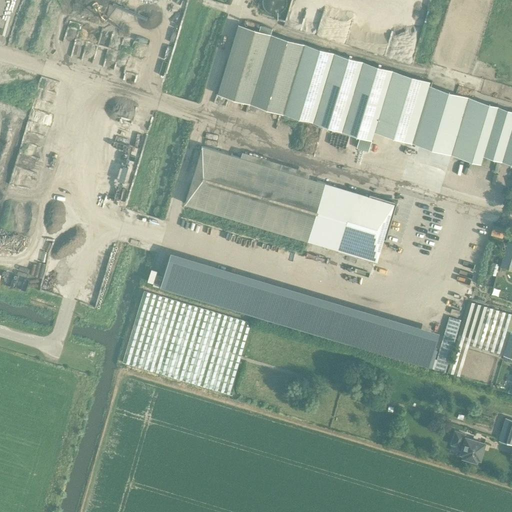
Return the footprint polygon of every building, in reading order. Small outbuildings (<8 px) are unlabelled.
[(0,0),(0,211),(62,0),(0,0)] [(173,0),(63,0),(50,46),(165,81),(187,4),(173,0)] [(217,94),(250,104),(271,34),(238,24),(217,94)] [(250,104),(283,114),(304,44),(271,34),(250,104)] [(283,114),(313,122),(334,53),(305,44),(304,44),(283,114)] [(313,122),(343,131),(364,62),(334,53),(313,122)] [(364,62),(343,131),(371,140),(373,132),(392,70),(364,62)] [(373,132),(411,143),(429,86),(430,82),(392,70),(373,132)] [(411,143),(451,155),(469,98),(429,86),(411,143)] [(480,164),(482,156),(497,106),(469,98),(451,155),(480,164)] [(482,156),(502,162),(511,129),(511,110),(497,106),(482,156)] [(511,129),(502,162),(511,164),(511,129)] [(184,202),(376,260),(383,238),(385,239),(392,215),(390,214),(393,203),(381,199),(382,198),(382,197),(369,193),(369,194),(368,195),(202,145),(184,202)] [(511,243),(507,242),(499,266),(511,270),(511,243)] [(122,362),(229,394),(250,323),(144,291),(122,362)] [(469,345),(503,356),(510,332),(511,332),(511,314),(468,301),(447,372),(459,376),(469,345)] [(511,332),(510,332),(503,356),(511,358),(511,332)] [(511,444),(511,419),(505,417),(498,441),(511,444)] [(479,458),(484,443),(464,437),(465,434),(455,431),(451,444),(463,447),(461,453),(464,454),(463,457),(476,461),(476,458),(479,458)]
